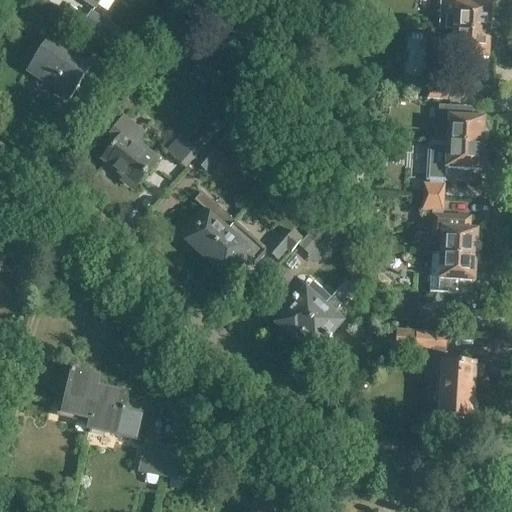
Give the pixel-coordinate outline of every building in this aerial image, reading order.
[(80,0),(95,9),(100,0),(80,0)] [(449,31),(489,34),(490,30),(494,29),(495,21),(490,19),(491,8),(481,7),(481,0),(441,0),(440,31),(449,31)] [(118,30),(91,12),(82,26),(109,44),(118,30)] [(431,30),(429,72),(447,74),(448,55),(452,55),(452,58),(488,60),(489,34),(449,31),(440,31),(431,30)] [(46,42),(37,56),(36,55),(33,55),(29,57),(27,60),(27,64),(29,67),(29,68),(26,72),(69,100),(85,76),(98,84),(109,67),(90,54),(83,66),(46,42)] [(428,86),(451,88),(452,74),(447,74),(429,72),(428,72),(428,86)] [(450,101),(451,88),(428,86),(427,100),(450,101)] [(439,108),(439,120),(437,121),(436,123),(435,125),(435,127),(434,129),(434,131),(434,133),(435,134),(435,136),(436,138),(437,140),(437,143),(446,143),(482,146),(483,142),(487,141),(488,133),(483,131),(484,120),(470,119),(470,110),(439,108)] [(143,135),(123,119),(108,137),(116,143),(102,160),(124,178),(135,187),(154,163),(157,160),(137,144),(143,135)] [(186,169),(193,161),(208,144),(201,138),(193,148),(189,145),(176,161),(186,169)] [(482,146),(446,143),(446,154),(441,156),(441,163),(445,166),(445,170),(481,172),(482,146)] [(221,155),(208,144),(193,161),(206,172),(221,155)] [(423,184),(422,198),(444,199),(445,186),(423,184)] [(180,237),(204,259),(235,224),(201,194),(194,202),(204,211),(203,212),(203,211),(180,237)] [(443,213),(444,199),(422,198),(421,212),(443,213)] [(317,227),(300,247),(309,255),(318,246),(322,250),(331,240),(346,224),(332,211),(317,227)] [(441,236),(440,255),(476,257),(476,254),(480,252),(481,245),(476,243),(477,231),(465,231),(466,219),(433,217),(432,235),(441,236)] [(264,250),(235,224),(204,259),(228,280),(246,260),(254,267),(265,255),(264,250)] [(282,235),(266,251),(277,261),(286,251),(290,254),(303,241),(293,233),(287,239),(282,235)] [(440,255),(432,254),(429,293),(458,295),(459,282),(474,283),(476,257),(440,255)] [(323,307),(320,310),(321,311),(297,338),(318,356),(332,341),(328,338),(341,323),(332,315),(354,290),(346,282),(323,308),(323,307)] [(295,341),(297,338),(321,311),(320,310),(298,291),(281,310),(285,315),(276,325),(295,341)] [(393,308),(418,309),(419,297),(394,296),(393,308)] [(417,322),(418,309),(393,308),(392,320),(417,322)] [(445,334),(397,331),(397,344),(416,345),(415,351),(432,352),(431,375),(438,375),(437,397),(440,397),(439,418),(470,419),(472,390),(473,386),(472,386),(473,366),(443,364),(445,334)] [(61,415),(90,421),(97,390),(98,390),(100,380),(99,379),(99,380),(73,374),(74,372),(71,371),(61,415)] [(126,396),(98,390),(97,390),(90,421),(87,431),(88,431),(117,437),(117,436),(135,440),(141,418),(122,414),(126,396)] [(0,422),(11,426),(19,394),(6,391),(0,413),(0,422)] [(166,479),(173,448),(145,442),(138,473),(166,479)] [(192,452),(173,448),(166,479),(185,484),(192,452)] [(254,499),(253,498),(251,511),(287,511),(289,505),(288,504),(288,505),(254,499)]
